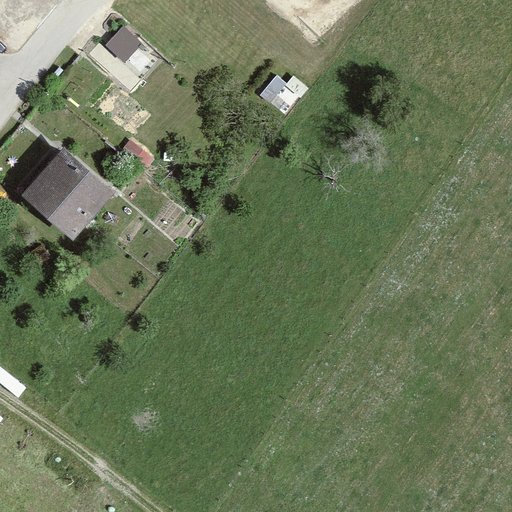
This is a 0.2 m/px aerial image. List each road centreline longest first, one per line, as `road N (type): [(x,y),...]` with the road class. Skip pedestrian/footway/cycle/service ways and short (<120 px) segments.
road 1 (track): [(161,511),(0,383)]
road 2 (unclassified): [(107,0),(0,119)]
